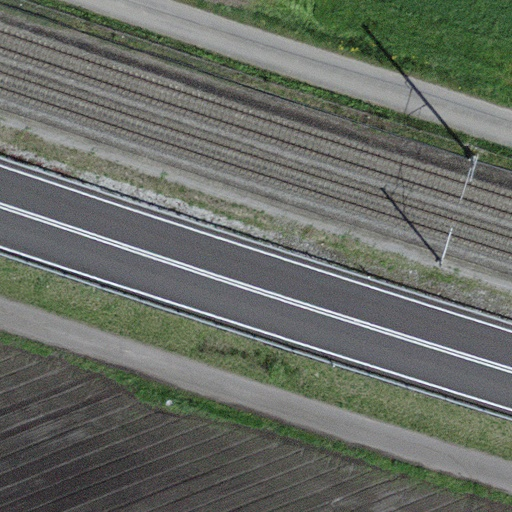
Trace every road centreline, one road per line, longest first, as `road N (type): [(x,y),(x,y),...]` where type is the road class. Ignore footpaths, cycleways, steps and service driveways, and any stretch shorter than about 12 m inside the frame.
road 1 (track): [(0,309),(511,475)]
road 2 (trunk): [(511,369),(0,204)]
road 3 (unclassified): [(120,0),(511,129)]
